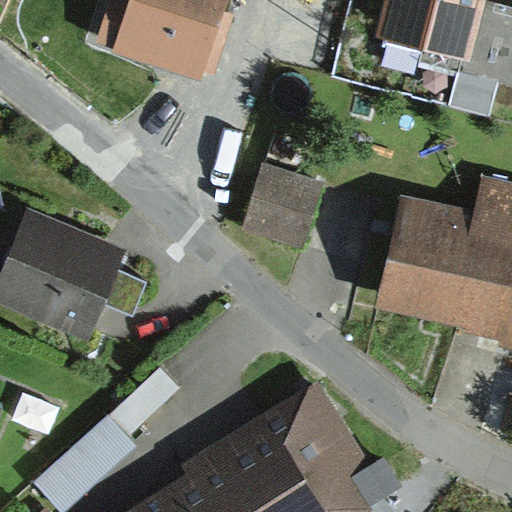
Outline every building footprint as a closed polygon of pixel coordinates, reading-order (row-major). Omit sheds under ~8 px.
[(218,0),(132,0),(131,8),(101,1),(91,44),(202,70),(218,0)] [(450,53),(466,0),(381,0),(372,29),(450,53)] [(250,226),(311,245),(332,176),(271,157),(250,226)] [(511,324),(511,195),(485,191),(478,227),(396,212),(380,301),(511,324)] [(30,207),(0,280),(0,310),(95,348),(135,249),(30,207)] [(152,376),(33,483),(54,506),(173,400),(152,376)] [(344,511),(368,497),(303,395),(118,511),(344,511)]
